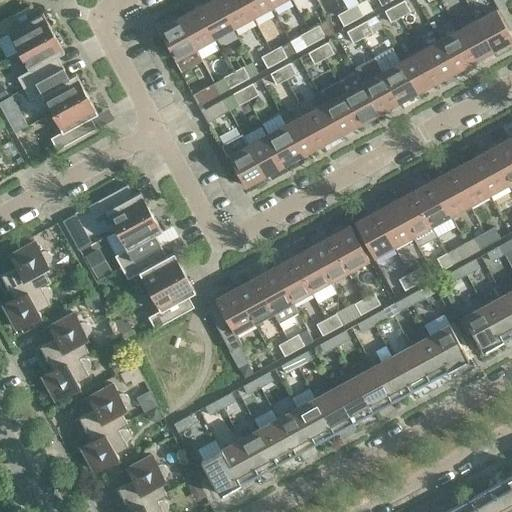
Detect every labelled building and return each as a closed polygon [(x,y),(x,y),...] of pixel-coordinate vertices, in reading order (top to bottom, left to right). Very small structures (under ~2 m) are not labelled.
[(233,27),(218,0),(210,0),(197,7),(214,38),(233,27)] [(252,17),(242,0),(218,0),(233,27),(252,17)] [(271,7),(267,0),(242,0),(252,17),(271,7)] [(410,11),(404,0),(403,0),(394,5),(400,17),(410,11)] [(357,4),(347,9),(353,21),(363,15),(357,4)] [(35,16),(29,5),(0,21),(0,37),(8,33),(18,51),(53,32),(42,12),(35,16)] [(400,17),(394,5),(384,11),(391,22),(400,17)] [(214,38),(197,7),(178,17),(195,48),(214,38)] [(353,21),(347,9),(337,15),(343,26),(353,21)] [(511,38),(496,9),(476,20),(493,51),(511,40),(511,38)] [(195,48),(178,17),(159,28),(176,59),(195,48)] [(493,51),(476,20),(457,30),(474,61),(493,51)] [(372,32),(366,21),(356,26),(363,37),(372,32)] [(319,25),(309,30),(315,42),(325,36),(319,25)] [(363,37),(356,26),(346,31),(353,43),(363,37)] [(315,42),(309,30),(299,36),(305,47),(315,42)] [(474,61),(457,30),(438,40),(455,71),(474,61)] [(64,52),(53,32),(18,51),(28,70),(17,77),(23,88),(63,67),(57,56),(64,52)] [(455,71),(438,40),(419,51),(436,82),(455,71)] [(334,53),(328,42),(318,47),(324,58),(334,53)] [(281,46),(271,51),(277,62),(287,57),(281,46)] [(324,58),(318,47),(308,52),(314,64),(324,58)] [(277,62),(271,51),(261,56),(267,68),(277,62)] [(436,82),(419,51),(400,61),(417,92),(436,82)] [(417,92),(400,61),(381,71),(398,102),(417,92)] [(296,74),(290,62),(280,68),(286,79),(296,74)] [(243,66),(233,72),(239,83),(249,78),(243,66)] [(69,77),(63,67),(23,88),(30,100),(41,94),(52,113),(87,93),(76,74),(69,77)] [(286,79),(280,68),(270,73),(276,85),(286,79)] [(398,102),(381,71),(362,82),(379,113),(398,102)] [(239,83),(233,72),(223,77),(229,89),(239,83)] [(214,82),(192,94),(198,106),(220,94),(214,82)] [(379,113),(362,82),(343,92),(360,123),(379,113)] [(258,94),(252,83),(242,88),(248,100),(258,94)] [(2,84),(0,84),(0,100),(8,96),(2,84)] [(248,100),(242,88),(232,94),(238,105),(248,100)] [(360,123),(343,92),(324,103),(341,134),(360,123)] [(98,113),(87,93),(52,113),(62,131),(50,138),(57,150),(96,128),(91,117),(98,113)] [(229,110),(223,99),(201,111),(207,122),(229,110)] [(341,134),(324,103),(305,113),(322,144),(341,134)] [(322,144),(305,113),(286,124),(303,154),(322,144)] [(23,114),(9,122),(15,132),(28,125),(23,114)] [(303,154),(286,124),(267,134),(284,165),(303,154)] [(227,156),(228,155),(245,186),(265,175),(248,144),(242,134),(221,145),(227,156)] [(284,165),(267,134),(248,144),(265,175),(284,165)] [(511,181),(511,146),(508,138),(489,149),(508,184),(511,181)] [(508,184),(489,149),(469,159),(489,194),(508,184)] [(20,156),(10,162),(14,171),(25,165),(20,156)] [(489,194),(469,159),(450,170),(469,205),(489,194)] [(469,205),(450,170),(431,180),(450,215),(469,205)] [(450,215),(431,180),(412,190),(431,225),(450,215)] [(106,211),(116,230),(151,211),(140,191),(133,195),(127,184),(87,206),(94,218),(106,211)] [(431,225),(412,190),(393,201),(412,236),(431,225)] [(412,236),(393,201),(374,211),(394,246),(412,236)] [(162,231),(151,211),(116,230),(126,249),(115,255),(121,267),(161,245),(155,235),(162,231)] [(394,246),(374,211),(355,222),(374,257),(394,246)] [(369,260),(350,225),(330,235),(349,271),(369,260)] [(494,226),(484,232),(490,243),(500,238),(494,226)] [(82,230),(72,236),(79,250),(90,244),(82,230)] [(490,243),(484,232),(474,237),(481,249),(490,243)] [(349,271),(330,235),(311,246),(330,281),(349,271)] [(511,240),(511,239),(499,245),(504,255),(511,250),(511,240)] [(0,274),(0,285),(2,289),(24,277),(30,289),(39,284),(40,285),(49,280),(43,268),(48,265),(47,264),(48,263),(49,262),(50,262),(50,261),(51,260),(51,259),(51,258),(51,257),(51,256),(50,255),(50,254),(49,253),(48,252),(46,251),(45,251),(44,251),(43,251),(42,251),(41,252),(35,241),(2,259),(8,270),(0,274)] [(167,256),(161,245),(121,267),(127,279),(139,273),(149,291),(184,272),(174,252),(167,256)] [(504,255),(499,245),(488,252),(493,261),(504,255)] [(330,281),(311,246),(292,256),(311,291),(330,281)] [(456,247),(446,253),(453,264),(462,259),(456,247)] [(97,248),(84,255),(97,278),(110,271),(97,248)] [(453,264),(446,253),(436,258),(443,269),(453,264)] [(311,291),(292,256),(273,266),(292,302),(311,291)] [(473,260),(461,266),(467,276),(478,269),(473,260)] [(298,312),(292,302),(273,266),(254,277),(273,312),(279,322),(298,312)] [(418,268),(408,273),(415,285),(425,279),(418,268)] [(195,292),(184,272),(149,291),(160,310),(148,316),(154,328),(194,307),(188,296),(195,292)] [(415,285),(408,273),(398,279),(405,290),(415,285)] [(24,277),(2,289),(8,300),(0,305),(1,306),(4,305),(16,328),(41,314),(38,309),(50,303),(48,299),(49,298),(50,297),(51,296),(51,295),(51,294),(51,293),(51,292),(51,291),(51,290),(50,290),(49,289),(49,288),(48,288),(47,287),(46,287),(45,287),(43,287),(41,288),(40,285),(39,284),(30,289),(24,277)] [(273,312),(254,277),(235,287),(254,322),(273,312)] [(254,322),(235,287),(215,298),(219,305),(209,311),(206,306),(206,307),(230,351),(242,344),(235,333),(254,322)] [(420,289),(408,295),(413,305),(425,298),(420,289)] [(511,290),(502,296),(511,313),(511,290)] [(374,292),(364,298),(370,309),(380,304),(374,292)] [(96,294),(84,300),(89,310),(101,304),(96,294)] [(413,305),(408,295),(396,302),(401,311),(413,305)] [(511,334),(511,313),(502,296),(483,306),(502,340),(511,334)] [(370,309),(364,298),(354,303),(360,315),(370,309)] [(502,340),(483,306),(463,317),(482,351),(502,340)] [(382,310),(370,316),(375,325),(387,319),(382,310)] [(35,348),(41,360),(63,349),(69,360),(78,355),(79,356),(88,351),(82,339),(87,336),(86,335),(87,334),(88,333),(89,333),(89,332),(89,331),(90,330),(90,329),(90,328),(89,327),(89,326),(88,325),(88,324),(87,323),(85,322),(84,322),(82,322),(81,322),(80,323),(74,312),(41,330),(47,342),(35,348)] [(336,313),(326,318),(332,330),(342,324),(336,313)] [(375,325),(370,316),(358,322),(363,332),(375,325)] [(332,330),(326,318),(316,324),(322,335),(332,330)] [(127,320),(116,326),(124,341),(135,335),(127,320)] [(450,324),(430,335),(448,369),(468,358),(450,324)] [(344,330),(332,337),(337,346),(349,340),(344,330)] [(298,334),(288,339),(294,351),(304,345),(298,334)] [(448,369),(430,335),(411,346),(429,379),(448,369)] [(337,346),(332,337),(320,343),(325,353),(337,346)] [(294,351),(288,339),(278,345),(284,356),(294,351)] [(429,379),(411,346),(392,356),(410,390),(429,379)] [(63,349),(41,360),(47,372),(39,376),(39,377),(43,376),(55,399),(80,386),(77,380),(89,374),(87,371),(88,369),(89,368),(90,367),(90,366),(90,365),(90,363),(89,362),(89,361),(88,360),(87,359),(86,358),(85,358),(84,358),(81,358),(80,359),(79,356),(78,355),(69,360),(63,349)] [(305,351),(294,358),(299,367),(311,361),(305,351)] [(410,390),(392,356),(373,366),(391,400),(410,390)] [(299,367),(294,358),(282,364),(287,374),(299,367)] [(248,363),(240,367),(244,376),(253,372),(248,363)] [(135,365),(119,373),(125,383),(130,380),(133,385),(143,380),(135,365)] [(391,400),(373,366),(354,377),(372,410),(391,400)] [(267,372),(256,378),(261,388),(273,382),(267,372)] [(372,410),(354,377),(335,387),(353,421),(372,410)] [(261,388),(256,378),(244,385),(249,394),(261,388)] [(73,420),(80,432),(102,420),(108,431),(117,426),(118,427),(127,422),(121,410),(126,407),(125,406),(126,405),(127,405),(127,404),(128,403),(128,402),(129,401),(129,400),(128,399),(128,398),(128,397),(127,396),(127,395),(125,394),(124,394),(123,393),(121,393),(120,393),(119,394),(113,383),(80,401),(86,413),(73,420)] [(353,421),(335,387),(315,398),(334,431),(353,421)] [(230,393),(218,399),(223,409),(235,402),(230,393)] [(334,431),(315,398),(297,408),(315,442),(334,431)] [(223,409),(218,399),(206,406),(211,415),(223,409)] [(315,442),(297,408),(278,418),(296,452),(315,442)] [(174,423),(179,433),(192,426),(187,416),(174,423)] [(296,452),(278,418),(259,429),(277,463),(296,452)] [(102,420),(80,432),(86,443),(78,447),(78,449),(81,447),(94,470),(119,457),(116,451),(127,445),(125,442),(127,440),(128,440),(128,439),(129,438),(129,437),(129,436),(129,435),(129,434),(128,433),(128,432),(126,430),(124,429),(123,429),(122,429),(120,429),(119,430),(118,427),(117,426),(108,431),(102,420)] [(277,463),(259,429),(240,439),(258,473),(277,463)] [(258,473),(240,439),(221,450),(239,483),(258,473)] [(239,483),(221,450),(201,460),(219,494),(239,483)] [(112,491),(119,503),(141,491),(147,503),(156,498),(166,493),(160,481),(165,479),(164,477),(165,476),(166,476),(166,475),(167,474),(167,473),(167,472),(167,471),(167,470),(167,469),(167,468),(166,467),(165,466),(163,465),(162,464),(160,464),(159,465),(158,465),(152,454),(119,472),(125,484),(112,491)] [(189,466),(181,470),(186,480),(194,475),(189,466)] [(195,477),(185,482),(188,488),(195,489),(200,486),(195,477)] [(511,511),(511,485),(508,478),(489,488),(501,511),(511,511)] [(501,511),(489,488),(470,499),(477,511),(501,511)] [(141,491),(119,503),(124,511),(165,511),(166,511),(167,511),(167,510),(168,509),(168,508),(168,507),(168,506),(168,505),(167,504),(167,503),(165,501),(163,500),(162,500),(161,500),(159,500),(158,501),(156,498),(147,503),(141,491)] [(477,511),(470,499),(451,509),(452,511),(477,511)]
